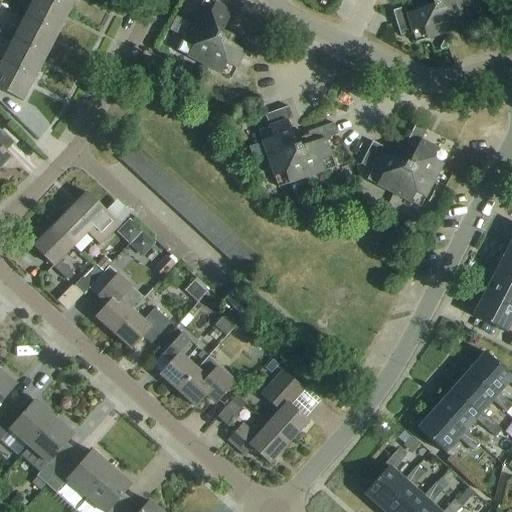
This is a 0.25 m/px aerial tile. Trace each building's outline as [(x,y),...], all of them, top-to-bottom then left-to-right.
[(43,0),(33,0),(24,18),(57,35),(69,13),(43,0)] [(43,0),(69,13),(75,0),(43,0)] [(243,5),(233,0),(217,0),(215,4),(206,0),(204,0),(177,53),(230,81),(244,54),(256,60),(262,49),(238,36),(236,39),(222,32),(232,14),(237,16),(243,5)] [(423,0),(427,8),(407,15),(405,9),(393,13),(400,37),(412,33),(415,44),(473,26),(464,0),(423,0)] [(24,18),(12,41),(46,58),(57,35),(24,18)] [(12,41),(1,63),(34,80),(46,58),(12,41)] [(34,80),(1,63),(0,64),(0,91),(22,103),(34,80)] [(325,140),(337,136),(333,125),(308,134),(309,137),(294,142),(287,122),(293,120),(289,108),(265,116),(269,128),(258,132),(278,189),(335,169),(325,140)] [(427,130),(416,124),(404,149),(407,150),(399,164),(381,154),(384,149),(372,143),(360,166),(371,171),(366,181),(420,209),(448,156),(421,142),(427,130)] [(0,169),(11,159),(0,147),(0,134),(1,133),(0,131),(0,169)] [(121,162),(129,169),(144,153),(136,146),(121,162)] [(129,169),(137,177),(152,161),(144,153),(129,169)] [(160,168),(152,161),(137,177),(145,184),(160,168)] [(145,184),(153,192),(168,176),(160,168),(145,184)] [(176,183),(168,176),(153,192),(161,199),(176,183)] [(161,199),(170,207),(184,191),(176,183),(161,199)] [(192,198),(184,191),(170,207),(178,214),(192,198)] [(86,194),(53,228),(73,248),(87,234),(99,247),(119,227),(86,194)] [(443,198),(435,194),(429,205),(437,209),(443,198)] [(178,214),(186,221),(200,206),(192,198),(178,214)] [(186,221),(194,229),(209,213),(200,206),(186,221)] [(217,220),(209,213),(194,229),(202,236),(217,220)] [(202,236),(210,244),(225,228),(217,220),(202,236)] [(59,262),(73,248),(53,228),(33,248),(66,281),(72,274),(59,262)] [(233,235),(225,228),(210,244),(218,251),(233,235)] [(218,251),(226,259),(241,243),(233,235),(218,251)] [(226,259),(234,266),(249,250),(241,243),(226,259)] [(249,250),(234,266),(242,274),(257,258),(249,250)] [(511,252),(507,250),(496,273),(511,281),(511,252)] [(104,259),(96,268),(103,274),(111,266),(104,259)] [(176,266),(167,259),(157,270),(165,278),(176,266)] [(95,319),(113,335),(132,313),(144,301),(117,277),(109,270),(98,282),(97,281),(83,297),(83,298),(89,291),(101,302),(106,297),(110,301),(95,319)] [(74,289),(83,297),(97,281),(89,273),(74,289)] [(511,281),(496,273),(484,295),(511,309),(511,281)] [(193,283),(185,292),(197,303),(205,293),(193,283)] [(247,305),(233,292),(224,301),(238,315),(247,305)] [(511,309),(484,295),(472,318),(505,335),(511,322),(511,309)] [(144,301),(132,313),(113,335),(131,351),(146,334),(155,341),(170,324),(154,310),(143,322),(133,313),(144,301)] [(230,313),(217,328),(227,338),(241,323),(230,313)] [(159,376),(177,392),(197,371),(186,361),(197,349),(181,335),(166,352),(175,359),(159,376)] [(485,355),(468,374),(496,398),(498,395),(509,384),(511,386),(511,377),(511,378),(485,355)] [(208,358),(197,371),(177,392),(195,409),(211,391),(219,399),(234,382),(208,358)] [(261,395),(266,400),(280,412),(268,425),(289,444),(308,423),(289,406),(297,398),(303,390),(282,371),(261,395)] [(16,386),(0,372),(0,422),(10,411),(1,403),(16,386)] [(468,374),(451,393),(479,417),(482,414),(492,403),(506,415),(511,408),(498,395),(496,398),(468,374)] [(451,393),(434,412),(462,436),(465,433),(475,421),(489,434),(495,426),(482,414),(479,417),(451,393)] [(237,398),(218,419),(227,428),(246,406),(237,398)] [(0,442),(9,432),(28,448),(53,419),(34,402),(20,419),(10,411),(0,422),(0,442)] [(462,436),(434,412),(417,431),(445,455),(458,440),(472,452),(479,445),(465,433),(462,436)] [(36,478),(46,486),(68,461),(59,453),(73,436),(53,419),(28,448),(47,465),(36,478)] [(289,444),(268,425),(256,438),(242,426),(228,442),(245,457),(251,449),(269,466),(289,444)] [(404,433),(397,440),(404,446),(410,439),(404,433)] [(364,495),(382,511),(407,484),(404,482),(393,471),(405,458),(398,451),(384,466),(387,469),(364,495)] [(66,482),(86,498),(111,469),(91,452),(77,469),(68,461),(46,486),(55,494),(66,482)] [(382,511),(417,511),(427,501),(423,499),(412,488),(424,474),(417,468),(404,482),(407,484),(382,511)] [(130,486),(111,469),(86,498),(100,511),(124,511),(125,511),(116,503),(130,486)] [(37,479),(32,484),(40,492),(45,487),(37,479)] [(417,511),(438,511),(431,505),(443,491),(436,485),(423,499),(427,501),(417,511)] [(17,497),(11,504),(19,511),(22,511),(28,506),(17,497)] [(458,511),(462,508),(454,502),(445,511),(458,511)] [(159,511),(149,503),(140,511),(126,511),(125,511),(124,511),(159,511)]
